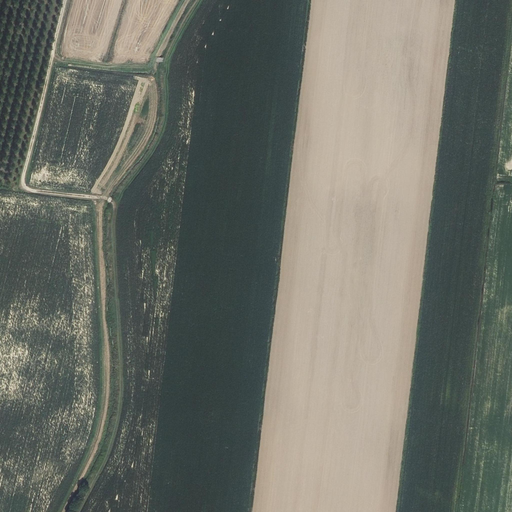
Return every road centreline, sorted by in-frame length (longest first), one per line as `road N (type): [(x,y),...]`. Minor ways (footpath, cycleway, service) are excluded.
road 1 (track): [(62,511),(103,406),(96,197)]
road 2 (track): [(77,511),(106,455),(119,403),(115,205)]
road 3 (track): [(115,205),(35,191),(22,179),(65,0)]
road 4 (track): [(52,54),(114,66),(167,61),(161,132),(115,205)]
